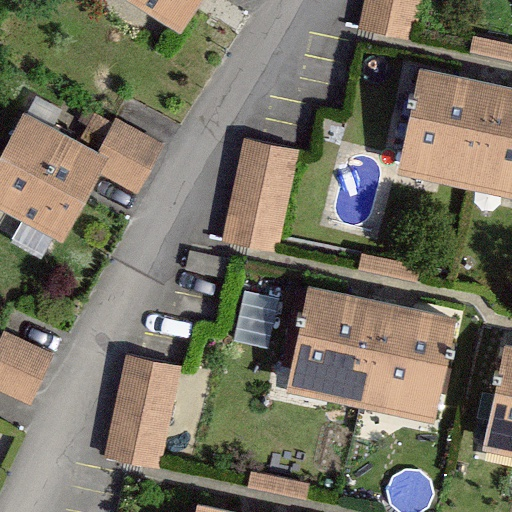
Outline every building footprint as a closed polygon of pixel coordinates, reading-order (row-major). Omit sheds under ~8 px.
[(128,0),(170,30),(191,0),(128,0)] [(439,39),(446,0),(383,0),(379,29),(439,39)] [(461,179),(483,183),(499,105),(453,96),(455,86),(429,81),(413,158),(463,168),(461,179)] [(511,177),(511,108),(499,105),(483,183),(498,186),(500,175),(511,177)] [(0,203),(61,234),(97,160),(14,119),(0,148),(0,203)] [(298,255),(312,148),(250,141),(237,247),(298,255)] [(351,396),(372,401),(388,323),(343,314),(345,304),(318,299),(302,376),(353,386),(351,396)] [(440,403),(455,327),(432,322),(430,332),(388,323),(372,401),(388,404),(390,392),(440,403)] [(511,354),(496,431),(511,434),(511,354)] [(184,467),(196,373),(136,366),(125,460),(184,467)]
